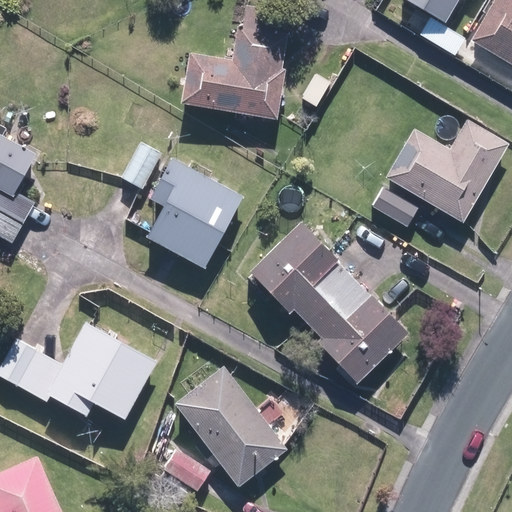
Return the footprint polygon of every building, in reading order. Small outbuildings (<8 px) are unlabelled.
[(511,0),(501,0),(484,27),(489,30),(478,48),(509,68),(511,63),(511,0)] [(282,108),(290,28),(247,24),(244,56),(194,51),(189,99),(282,108)] [(414,127),(373,197),(409,219),(425,193),(457,212),(500,138),(464,117),(447,146),(414,127)] [(41,146),(0,124),(0,222),(1,220),(0,219),(0,188),(5,180),(19,188),(41,146)] [(167,147),(144,135),(126,169),(148,181),(167,147)] [(251,189),(177,151),(156,190),(170,197),(151,232),(212,263),(251,189)] [(307,213),(254,262),(294,305),(298,302),(326,332),(322,336),(354,370),(407,321),(375,286),(371,290),(340,257),(344,253),(307,213)] [(163,353),(92,315),(52,389),(89,408),(96,396),(130,414),(163,353)] [(63,352),(19,331),(1,368),(45,389),(63,352)] [(232,363),(184,396),(239,475),(287,442),(232,363)] [(171,445),(156,467),(194,492),(208,470),(171,445)] [(61,511),(37,454),(0,469),(0,511),(61,511)]
